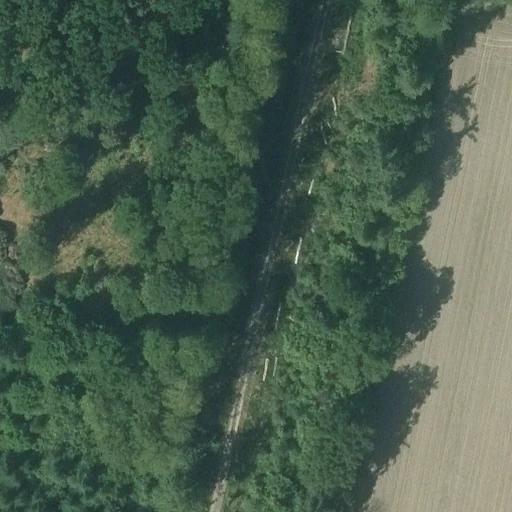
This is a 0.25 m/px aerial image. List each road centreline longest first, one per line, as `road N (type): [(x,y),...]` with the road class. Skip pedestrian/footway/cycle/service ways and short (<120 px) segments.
road 1 (track): [(162,511),(207,318),(201,259),(167,153),(125,85),(3,0)]
road 2 (track): [(205,511),(327,0)]
